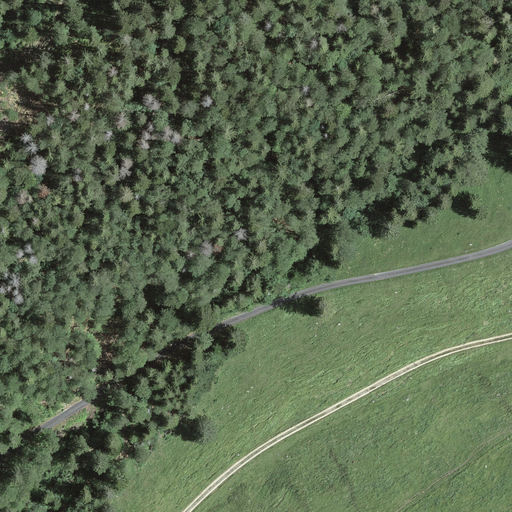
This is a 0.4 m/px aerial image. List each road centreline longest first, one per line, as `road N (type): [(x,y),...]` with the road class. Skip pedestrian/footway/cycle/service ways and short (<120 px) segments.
road 1 (unclassified): [(511,243),(247,314),(181,344),(0,457)]
road 2 (track): [(511,335),(424,360),(312,419),(239,464),(186,511)]
